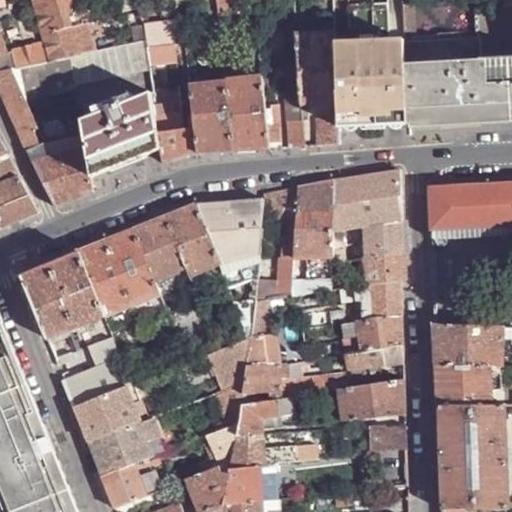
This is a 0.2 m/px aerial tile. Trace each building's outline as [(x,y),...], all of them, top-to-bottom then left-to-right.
[(35,0),(55,59),(71,56),(81,53),(63,0),(35,0)] [(216,0),(217,11),(233,9),(231,0),(216,0)] [(489,0),(482,0),(479,0),(480,13),(481,13),(492,10),(489,0)] [(351,40),(334,41),(336,94),(337,119),(338,130),(408,126),(405,64),(404,43),(388,43),(386,3),(350,5),(351,40)] [(481,13),(493,60),(511,59),(511,5),(507,6),(492,10),(481,13)] [(481,38),(439,40),(439,63),(493,60),(481,13),(480,13),(481,38)] [(173,42),(171,21),(144,25),(145,39),(147,46),(173,42)] [(145,39),(144,25),(128,27),(131,42),(145,39)] [(18,67),(13,51),(8,53),(1,31),(0,30),(0,71),(11,69),(18,67)] [(334,41),(334,36),(296,37),(300,98),(301,109),(336,94),(334,41)] [(149,61),(147,46),(145,39),(131,42),(81,53),(71,56),(76,84),(149,69),(149,61)] [(439,63),(439,40),(404,43),(405,64),(439,63)] [(50,60),(43,42),(13,51),(18,67),(50,60)] [(176,57),(174,42),(173,42),(147,46),(149,61),(176,57)] [(76,84),(71,56),(55,59),(50,60),(18,67),(11,69),(25,99),(76,88),(76,84)] [(511,59),(493,60),(507,119),(511,118),(511,59)] [(511,118),(507,119),(493,60),(439,63),(442,124),(511,120),(511,118)] [(442,124),(439,63),(405,64),(408,126),(442,124)] [(25,99),(11,69),(0,71),(0,90),(19,132),(34,130),(38,129),(25,99)] [(264,108),(261,78),(225,80),(232,152),(268,150),(264,108)] [(232,152),(225,80),(189,82),(193,125),(197,154),(232,152)] [(153,92),(136,99),(139,119),(132,122),(146,156),(162,149),(159,130),(156,114),(153,92)] [(301,109),(300,98),(287,99),(285,102),(289,148),(304,148),(302,119),(301,110),(301,109)] [(91,177),(146,156),(132,122),(139,119),(136,99),(122,104),(108,109),(81,120),(86,149),(91,177)] [(122,104),(120,99),(106,105),(108,109),(122,104)] [(281,149),(277,105),(269,105),(269,108),(264,108),(268,150),(281,149)] [(184,126),(182,111),(156,114),(159,130),(184,126)] [(338,130),(337,119),(316,120),(317,147),(339,145),(338,130)] [(197,154),(193,125),(184,126),(159,130),(162,149),(164,164),(187,154),(197,154)] [(43,159),(34,130),(19,132),(32,162),(43,159)] [(0,161),(11,157),(0,136),(0,161)] [(91,177),(86,149),(43,159),(32,162),(55,207),(93,192),(91,177)] [(42,212),(11,157),(0,161),(0,216),(5,228),(42,212)] [(403,221),(401,170),(336,180),(335,229),(344,228),(347,228),(365,226),(366,224),(403,221)] [(336,180),(299,189),(297,256),(311,256),(335,255),(335,246),(335,237),(335,229),(336,180)] [(511,184),(432,188),(432,229),(511,224),(511,184)] [(265,193),(264,199),(263,229),(285,222),(282,258),(297,256),(299,189),(265,193)] [(263,229),(264,199),(197,205),(221,264),(240,257),(261,252),(263,229)] [(197,205),(167,216),(187,267),(191,277),(221,264),(197,205)] [(187,267),(167,216),(134,229),(155,280),(187,267)] [(366,224),(365,226),(366,259),(404,255),(405,254),(403,221),(366,224)] [(511,224),(432,229),(433,239),(511,234),(511,224)] [(344,236),(344,228),(335,229),(335,237),(344,236)] [(335,237),(335,246),(348,243),(347,228),(344,228),(344,236),(335,237)] [(155,280),(134,229),(106,241),(79,252),(105,317),(133,306),(161,295),(155,280)] [(348,243),(335,246),(335,255),(335,263),(348,261),(348,243)] [(105,317),(79,252),(23,274),(49,339),(105,317)] [(258,276),(261,252),(240,257),(221,264),(225,276),(229,287),(258,276)] [(406,254),(405,254),(404,255),(366,259),(365,259),(369,278),(370,284),(402,281),(407,281),(406,254)] [(335,263),(335,255),(311,256),(310,280),(311,292),(334,288),(335,263)] [(280,258),(279,280),(296,281),(296,279),(297,256),(282,258),(280,258)] [(221,264),(191,277),(195,288),(225,276),(221,264)] [(311,292),(310,280),(296,279),(296,281),(295,294),(311,292)] [(295,294),(296,281),(279,280),(278,287),(277,296),(283,295),(295,294)] [(402,281),(370,284),(363,285),(357,286),(358,321),(401,316),(401,317),(403,317),(402,281)] [(278,287),(257,290),(256,299),(273,297),(277,296),(278,287)] [(277,296),(273,297),(275,332),(279,332),(276,306),(284,305),(283,295),(277,296)] [(275,332),(273,297),(256,299),(256,300),(255,306),(252,335),(275,332)] [(235,304),(236,309),(255,306),(256,300),(235,304)] [(133,306),(105,317),(111,332),(139,320),(133,306)] [(252,335),(255,306),(236,309),(246,338),(252,336),(252,335)] [(346,323),(344,309),(330,310),(331,325),(338,324),(346,323)] [(0,511),(80,511),(0,311),(0,511)] [(405,345),(401,317),(401,316),(358,321),(355,322),(356,327),(361,326),(362,336),(348,338),(347,338),(348,353),(368,350),(405,345)] [(351,322),(346,323),(348,338),(362,336),(361,326),(356,327),(355,322),(351,322)] [(340,333),(338,324),(331,325),(332,334),(340,333)] [(504,366),(503,326),(494,326),(436,324),(437,364),(493,366),(504,366)] [(283,365),(279,332),(275,332),(252,335),(252,336),(249,367),(283,365)] [(249,367),(252,336),(246,338),(209,353),(225,391),(245,383),(247,367),(249,367)] [(92,370),(65,381),(76,407),(127,386),(132,384),(129,376),(122,358),(114,339),(85,351),(92,370)] [(405,345),(368,350),(369,365),(406,362),(405,345)] [(350,368),(369,365),(368,350),(348,353),(350,368)] [(188,362),(185,355),(157,365),(160,373),(188,362)] [(494,405),(493,366),(437,364),(439,405),(494,405)] [(160,373),(157,365),(129,376),(132,384),(160,373)] [(290,382),(289,365),(283,365),(249,367),(247,367),(245,383),(244,395),(254,394),(270,394),(270,399),(290,397),(290,382)] [(396,382),(406,380),(406,372),(395,374),(396,382)] [(351,388),(349,375),(344,376),(341,374),(290,382),(290,397),(290,398),(297,397),(332,391),(341,390),(351,388)] [(408,415),(406,380),(396,382),(351,388),(341,390),(344,421),(408,415)] [(142,423),(127,386),(76,407),(90,442),(142,423)] [(333,400),(332,391),(297,397),(298,406),(333,400)] [(254,404),(254,394),(244,395),(243,406),(254,404)] [(298,406),(297,397),(290,398),(254,404),(243,406),(240,423),(238,433),(265,433),(264,417),(298,412),(298,406)] [(510,500),(506,406),(494,405),(439,405),(443,509),(480,509),(509,509),(510,500)] [(164,452),(151,419),(142,423),(155,456),(164,452)] [(155,456),(142,423),(90,442),(104,477),(136,464),(155,456)] [(240,423),(216,432),(224,459),(234,457),(238,433),(240,423)] [(409,447),(408,425),(388,426),(385,425),(372,425),(373,448),(409,447)] [(266,449),(265,433),(238,433),(234,457),(233,462),(231,469),(263,465),(266,465),(266,449)] [(320,458),(319,443),(298,445),(300,461),(320,458)] [(298,445),(266,449),(266,465),(276,463),(278,463),(281,463),(290,461),(300,461),(298,445)] [(322,463),(322,458),(320,458),(300,461),(290,461),(281,463),(278,463),(279,471),(322,463)] [(279,471),(278,463),(276,463),(266,465),(263,465),(265,500),(280,498),(279,485),(279,471)] [(148,494),(136,464),(104,477),(109,489),(116,507),(148,494)] [(265,500),(263,465),(231,469),(230,472),(222,504),(265,500)] [(221,467),(188,479),(201,507),(203,511),(222,504),(230,472),(223,472),(221,467)] [(411,485),(410,476),(403,477),(402,479),(403,486),(411,485)] [(403,486),(402,479),(393,480),(393,482),(381,482),(381,488),(403,486)] [(279,485),(280,498),(291,497),(291,484),(279,485)] [(146,511),(174,499),(169,486),(148,494),(116,507),(117,511),(146,511)] [(348,507),(347,492),(337,493),(338,508),(348,507)] [(280,511),(280,498),(265,500),(264,511),(280,511)] [(264,511),(265,500),(222,504),(220,511),(264,511)]
